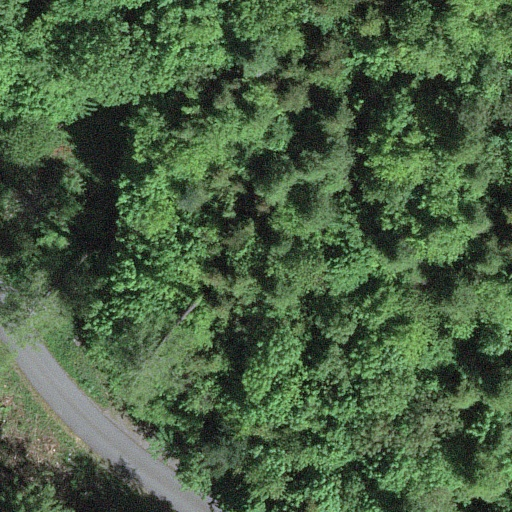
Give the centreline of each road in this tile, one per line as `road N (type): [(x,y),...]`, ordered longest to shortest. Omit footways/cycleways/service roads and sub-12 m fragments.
road 1 (track): [(148,465),(101,299),(146,131),(149,0)]
road 2 (unclassified): [(0,301),(54,389),(211,511)]
